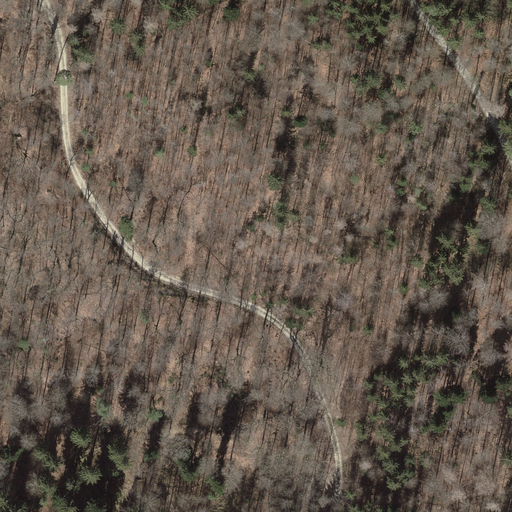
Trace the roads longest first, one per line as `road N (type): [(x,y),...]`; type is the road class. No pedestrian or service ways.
road 1 (track): [(331,511),(335,440),(299,343),(264,313),(149,267),(72,168),(60,31),(45,0)]
road 2 (track): [(338,466),(134,427),(0,370)]
road 3 (track): [(511,166),(457,63),(412,0)]
